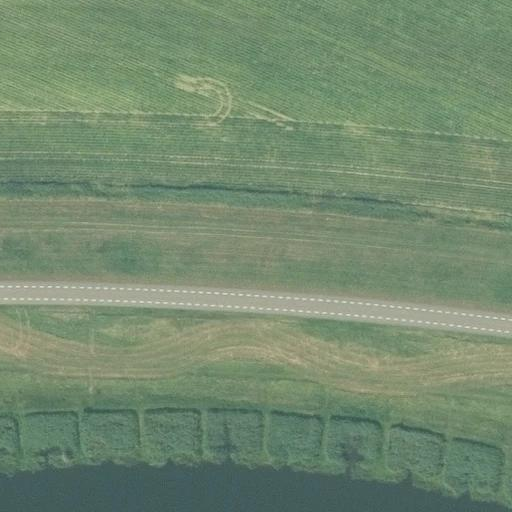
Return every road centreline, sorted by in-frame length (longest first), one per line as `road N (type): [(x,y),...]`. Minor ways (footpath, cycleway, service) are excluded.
road 1 (track): [(511,261),(179,228),(0,228)]
road 2 (tertiary): [(511,327),(358,309),(0,294)]
road 3 (track): [(329,386),(207,370),(0,362)]
